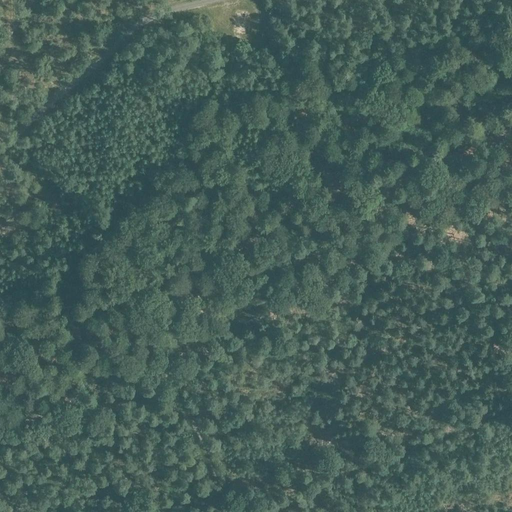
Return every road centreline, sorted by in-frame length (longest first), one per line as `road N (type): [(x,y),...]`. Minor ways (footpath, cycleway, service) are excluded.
road 1 (unclassified): [(0,149),(133,26),(207,0)]
road 2 (track): [(147,286),(161,350),(229,511)]
